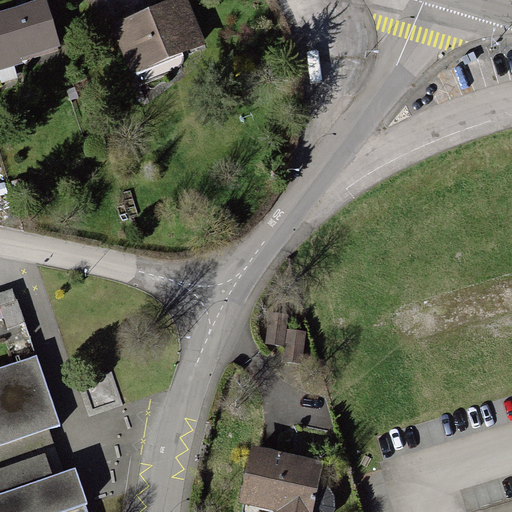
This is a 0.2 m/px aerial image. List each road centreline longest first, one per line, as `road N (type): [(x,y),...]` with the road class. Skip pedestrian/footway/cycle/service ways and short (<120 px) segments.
road 1 (unclassified): [(224,302),(445,0)]
road 2 (residential): [(224,302),(139,270),(0,243)]
road 3 (unclassified): [(162,511),(186,391),(224,302)]
